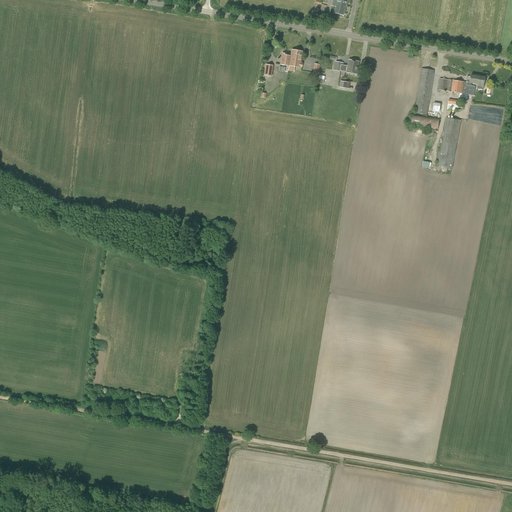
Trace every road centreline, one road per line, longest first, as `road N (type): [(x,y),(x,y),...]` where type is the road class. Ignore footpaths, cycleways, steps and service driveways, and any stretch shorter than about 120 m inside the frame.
road 1 (track): [(0,396),(511,483)]
road 2 (secondary): [(206,11),(511,61)]
